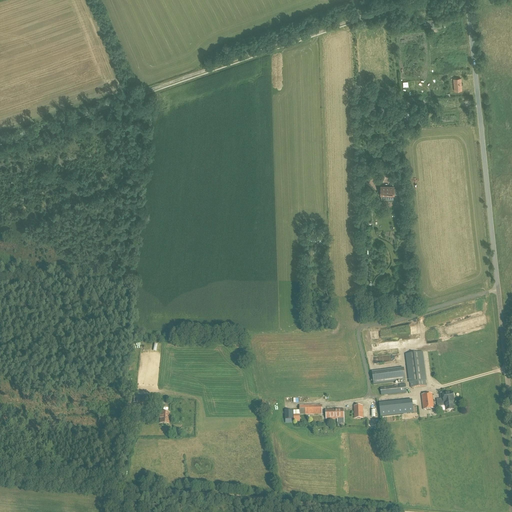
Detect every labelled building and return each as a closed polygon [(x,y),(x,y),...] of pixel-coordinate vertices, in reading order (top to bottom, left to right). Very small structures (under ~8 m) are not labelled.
[(455,91),(462,90),(461,78),(454,79),(455,91)] [(393,199),(393,195),(393,187),(381,187),(381,199),(393,199)] [(422,353),(406,355),(408,370),(411,388),(426,386),(424,368),(422,353)] [(404,372),(399,373),(372,376),(373,385),(400,381),(405,381),(404,372)] [(405,384),(400,385),(399,385),(399,386),(380,388),(381,395),(401,393),(406,393),(405,384)] [(453,394),(453,393),(442,394),(443,399),(437,400),(437,407),(445,406),(446,411),(448,410),(449,411),(451,411),(451,410),(453,410),(452,399),(453,399),(453,398),(454,397),(454,395),(453,394)] [(434,409),(433,404),(432,394),(421,395),(423,410),(434,409)] [(412,400),(407,401),(401,402),(402,415),(413,413),(413,405),(412,400)] [(299,411),(293,411),(294,419),(294,422),(295,422),(300,422),(300,415),(305,415),(315,415),(322,415),(322,411),(322,405),(316,405),(310,405),(305,406),(299,406),(299,411)] [(363,418),(362,406),(354,407),(355,419),(363,418)] [(326,411),(326,419),(343,419),(343,410),(326,411)] [(168,424),(169,413),(161,412),(160,423),(168,424)]
